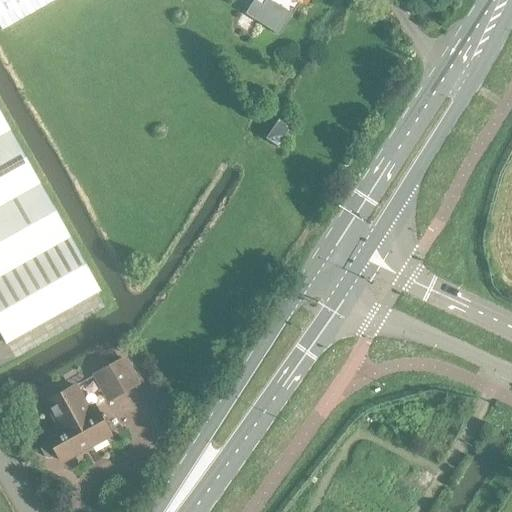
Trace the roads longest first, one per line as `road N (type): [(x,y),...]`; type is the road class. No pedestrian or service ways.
road 1 (primary): [(324,254),(163,511)]
road 2 (primary): [(173,511),(233,448),(343,289)]
road 3 (primary): [(439,77),(324,254)]
road 4 (primary): [(366,251),(468,84)]
road 5 (tertiary): [(343,289),(511,372)]
road 6 (tertiary): [(511,326),(366,251)]
